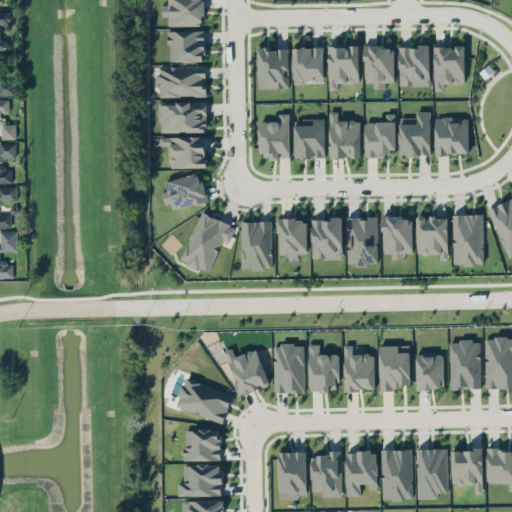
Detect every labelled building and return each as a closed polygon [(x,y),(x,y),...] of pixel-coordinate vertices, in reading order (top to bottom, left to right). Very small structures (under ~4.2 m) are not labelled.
[(167,0),(202,0),(204,10),(200,20),(169,22),(169,13),(162,12),(161,1),(168,1),(167,0)] [(0,9),(9,9),(13,16),(7,22),(2,21),(2,37),(4,37),(6,39),(7,47),(0,47),(0,9)] [(204,29),(169,30),(169,61),(205,60),(204,29)] [(364,41),(364,55),(366,56),(366,73),(367,74),(367,79),(374,79),(374,85),(385,85),(385,78),(394,78),(394,46),(390,46),(390,42),(385,42),(385,40),(364,41)] [(294,42),(300,41),(307,41),(322,44),(323,80),(295,82),(294,42)] [(328,46),(329,88),(337,88),(336,82),(359,82),(358,44),(349,44),(349,46),(328,46)] [(430,85),(429,45),(399,45),(399,85),(430,85)] [(443,83),(464,83),(464,45),(434,46),(434,89),(443,89),(443,83)] [(288,48),(267,48),(267,46),(258,46),(258,87),(288,87),(288,48)] [(160,63),(206,63),(206,92),(160,93),(160,84),(156,82),(156,71),(160,70),(160,63)] [(0,73),(1,74),(3,76),(4,79),(15,79),(15,93),(0,93),(0,73)] [(0,98),(9,98),(10,108),(9,110),(6,111),(2,109),(1,115),(4,116),(6,121),(16,122),(17,136),(2,136),(2,123),(1,119),(0,119),(0,98)] [(159,130),(206,131),(206,101),(159,101),(159,130)] [(400,119),(418,119),(417,109),(430,109),(430,151),(426,150),(420,150),(419,152),(413,151),(407,153),(406,149),(402,148),(402,140),(399,138),(399,129),(401,128),(400,119)] [(329,157),(360,156),(360,119),(338,120),(338,110),(329,111),(329,157)] [(290,112),(279,113),(279,120),(259,121),(260,157),(291,156),(290,112)] [(395,148),(395,113),(385,113),(385,121),(364,121),(365,156),(387,156),(387,148),(395,148)] [(436,115),(443,115),(443,113),(460,113),(460,116),(469,116),(470,147),(462,147),(462,150),(459,149),(455,150),(453,147),(450,147),(449,152),(443,150),(436,153),(436,115)] [(293,120),(311,120),(311,115),(323,114),(325,152),(294,153),(293,120)] [(161,134),(181,131),(198,131),(204,132),(205,149),(200,153),(191,155),(182,163),(172,164),(171,160),(169,158),(170,141),(161,141),(161,134)] [(0,161),(2,161),(2,157),(14,157),(15,142),(0,141),(0,161)] [(0,182),(12,182),(11,166),(0,166),(0,182)] [(162,177),(196,168),(203,195),(173,203),(172,197),(163,199),(160,188),(165,186),(162,177)] [(0,226),(10,226),(10,214),(0,213),(0,200),(17,200),(16,185),(0,185),(0,226)] [(508,255),(511,253),(511,194),(487,205),(508,255)] [(453,212),(460,210),(465,211),(473,210),(482,210),(484,259),(477,259),(477,262),(465,262),(464,259),(455,259),(453,212)] [(181,254),(186,242),(189,241),(206,211),(220,215),(230,221),(230,224),(235,225),(229,239),(223,237),(209,268),(200,264),(200,266),(188,262),(188,258),(181,254)] [(276,211),(277,252),(283,252),(284,256),(298,256),(298,251),(308,251),(307,215),(304,215),(304,212),(296,212),(296,211),(276,211)] [(382,213),(382,226),(385,227),(385,251),(392,251),(393,256),(403,257),(404,251),(413,250),(412,217),(409,216),(408,213),(404,213),(403,211),(388,212),(388,216),(386,212),(382,213)] [(347,214),(354,213),(361,213),(369,212),(376,213),(378,259),(368,259),(367,262),(355,262),(355,259),(348,259),(348,255),(347,214)] [(311,217),(319,215),(325,216),(333,215),(344,213),(343,257),(312,254),(311,217)] [(447,216),(417,216),(417,253),(440,253),(440,259),(448,259),(447,216)] [(271,220),(241,220),(242,268),(272,267),(271,220)] [(0,276),(13,277),(13,261),(0,261),(0,250),(17,250),(17,230),(0,230),(0,276)] [(484,337),(485,385),(511,385),(511,334),(507,334),(506,332),(495,332),(492,334),(484,337)] [(307,339),(307,389),(327,390),(336,389),(340,382),(338,349),(319,346),(319,340),(307,339)] [(449,340),(450,388),(481,387),(480,339),(449,340)] [(275,392),(305,391),(303,343),(273,344),(275,392)] [(345,389),(375,388),(375,353),(352,353),(352,344),(344,344),(345,389)] [(379,344),(380,388),(410,387),(409,344),(379,344)] [(258,348),(235,355),(232,347),(225,350),(239,393),(269,384),(258,348)] [(417,388),(444,387),(443,351),(416,352),(417,388)] [(223,421),(233,392),(184,377),(175,406),(223,421)] [(182,457),(220,457),(220,426),(217,426),(217,423),(191,423),(191,426),(185,426),(185,440),(182,440),(182,457)] [(485,445),(486,480),(506,480),(507,489),(511,488),(511,451),(510,451),(509,446),(502,444),(491,443),(485,445)] [(276,446),(275,477),(277,494),(298,495),(297,491),(306,491),(304,448),(298,445),(295,446),(289,445),(286,446),(282,445),(276,446)] [(415,496),(435,496),(435,490),(446,490),(446,445),(415,445),(415,496)] [(382,499),(412,498),(411,448),(381,449),(382,499)] [(483,492),(482,448),(451,449),(452,484),(475,484),(475,493),(483,492)] [(322,496),(341,496),(340,449),(327,450),(328,454),(311,455),(312,490),(322,490),(322,496)] [(377,488),(377,450),(346,451),(346,495),(360,495),(360,483),(369,482),(369,488),(377,488)] [(178,494),(222,495),(222,464),(184,463),(183,481),(178,481),(178,494)] [(181,511),(181,495),(220,495),(220,511),(181,511)]
